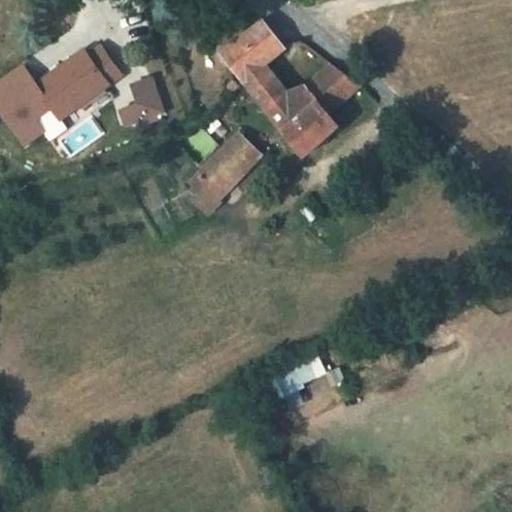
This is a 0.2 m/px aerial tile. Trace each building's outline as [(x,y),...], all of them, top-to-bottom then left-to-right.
[(255,74),(277,51),(256,25),(211,60),(238,91),(255,74)] [(98,90),(79,63),(62,74),(45,86),(40,79),(14,99),(40,134),(64,116),(72,125),(90,111),(83,100),(98,90)] [(317,116),(347,88),(318,66),(295,96),(284,106),(255,74),(238,91),(298,158),(329,131),(317,116)] [(45,86),(62,74),(57,67),(40,79),(45,86)] [(133,82),(137,105),(120,108),(123,125),(164,117),(156,78),(133,82)] [(200,230),(215,215),(257,172),(235,146),(196,187),(193,189),(193,190),(200,199),(192,207),(183,215),(192,224),(200,230)] [(200,199),(193,190),(184,198),(192,207),(200,199)] [(286,393),(328,375),(321,359),(280,377),(286,393)]
